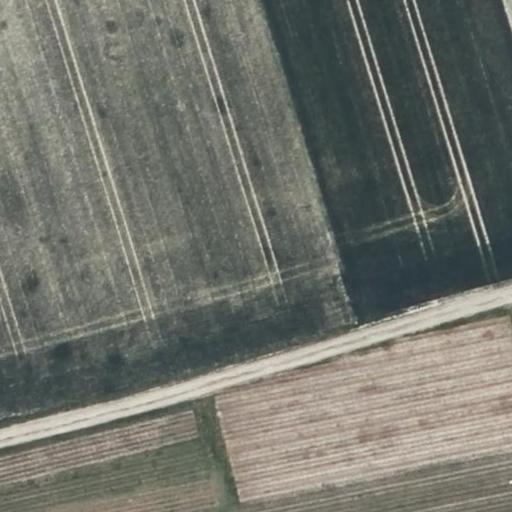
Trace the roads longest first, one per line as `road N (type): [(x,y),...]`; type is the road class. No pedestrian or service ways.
road 1 (track): [(511,293),(137,404)]
road 2 (unclassified): [(137,404),(0,439)]
